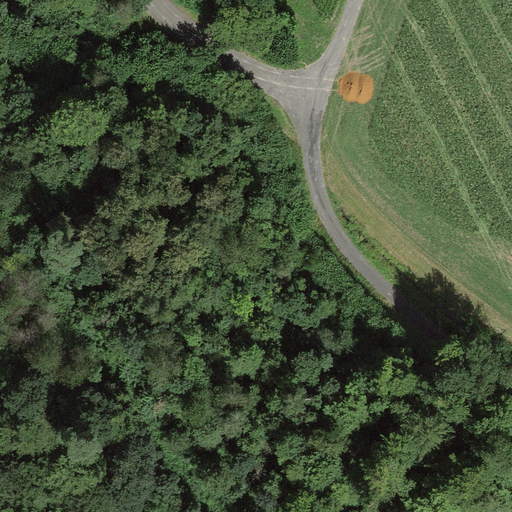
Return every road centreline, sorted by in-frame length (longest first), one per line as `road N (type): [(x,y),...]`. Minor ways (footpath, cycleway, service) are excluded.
road 1 (track): [(511,405),(383,288),(348,245),(323,206),(314,98)]
road 2 (residential): [(158,0),(240,66),(314,98)]
